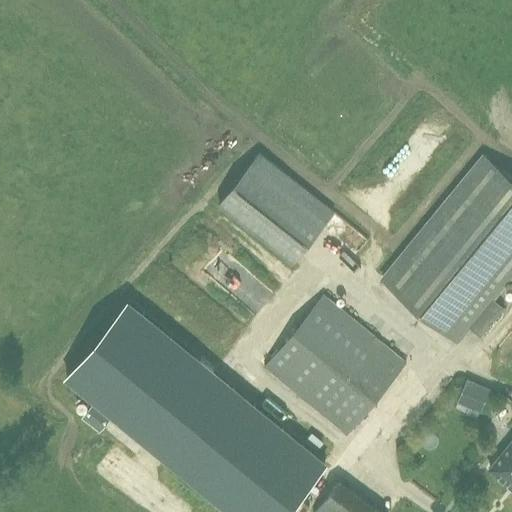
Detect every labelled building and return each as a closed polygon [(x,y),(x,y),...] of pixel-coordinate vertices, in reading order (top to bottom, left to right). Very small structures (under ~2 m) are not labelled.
[(293,263),(334,212),(259,151),(218,203),(293,263)] [(469,330),(478,338),(502,309),(493,301),(511,277),(511,176),(483,152),(380,278),(459,343),(469,330)] [(265,289),(251,305),(264,316),(278,300),(265,289)] [(265,366),(347,434),(406,362),(324,294),(265,366)] [(65,376),(137,435),(230,511),(282,511),(325,461),(200,358),(128,300),(65,376)] [(121,472),(131,457),(103,439),(85,465),(97,473),(105,461),(121,472)] [(511,440),(490,468),(511,486),(511,440)] [(315,511),(382,511),(331,479),(312,510),(315,511)]
